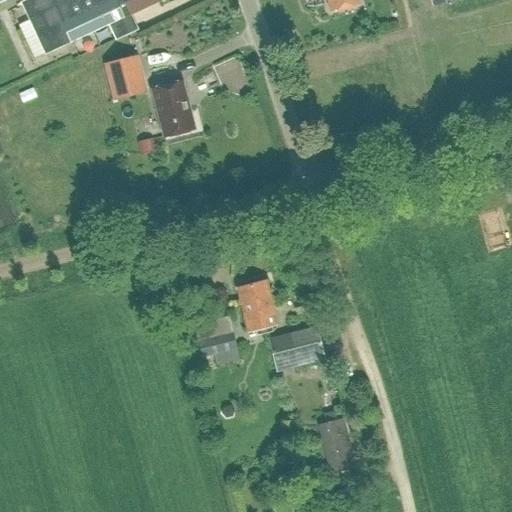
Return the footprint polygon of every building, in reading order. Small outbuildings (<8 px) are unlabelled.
[(108,0),(24,0),(20,2),(44,53),(108,24),(114,39),(137,28),(131,15),(159,2),(157,0),(108,0)] [(327,0),(330,14),(360,7),(358,0),(327,0)] [(113,100),(146,92),(137,55),(104,63),(113,100)] [(164,139),(194,131),(180,79),(151,87),(164,139)] [(138,154),(154,150),(151,139),(136,143),(138,154)] [(511,236),(509,226),(498,229),(503,249),(511,246),(511,236)] [(248,332),(276,325),(265,280),(237,287),(248,332)] [(154,311),(166,307),(162,291),(150,295),(154,311)] [(274,369),(324,357),(316,326),(267,338),(274,369)] [(225,420),(230,418),(234,413),(233,408),(229,405),(222,406),(219,411),(220,415),(225,420)] [(336,420),(334,411),(323,414),(324,423),(318,424),(330,473),(356,467),(343,418),(336,420)] [(315,497),(331,493),(327,481),(312,485),(315,497)]
